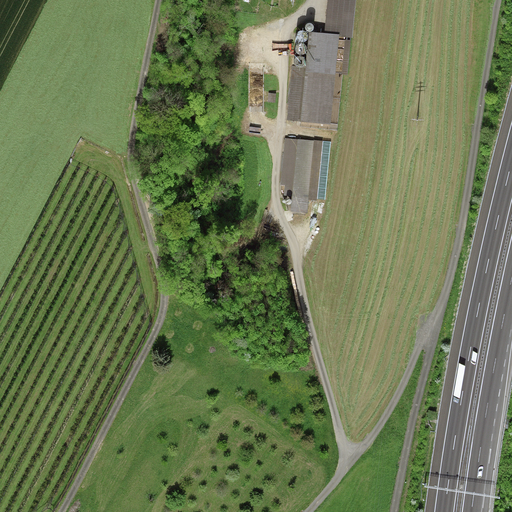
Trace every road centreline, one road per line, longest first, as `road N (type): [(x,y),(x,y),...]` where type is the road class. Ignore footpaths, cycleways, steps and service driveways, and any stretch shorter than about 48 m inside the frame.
road 1 (unclassified): [(499,0),(393,511)]
road 2 (motorway): [(511,146),(483,267),(444,511)]
road 3 (motorway): [(473,511),(511,283)]
